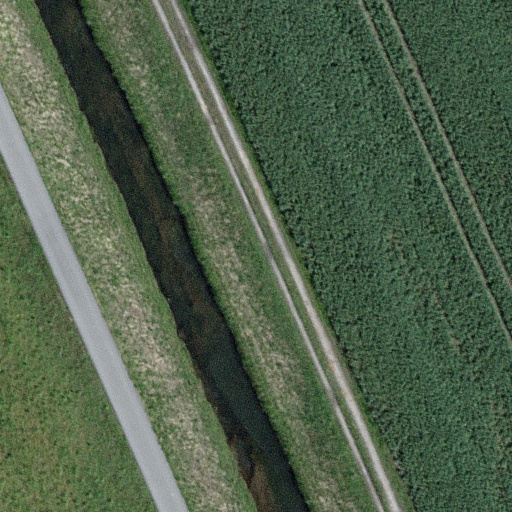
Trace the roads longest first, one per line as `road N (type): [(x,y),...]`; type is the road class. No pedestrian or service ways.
road 1 (track): [(170,0),(399,511)]
road 2 (unclassified): [(0,111),(179,511)]
